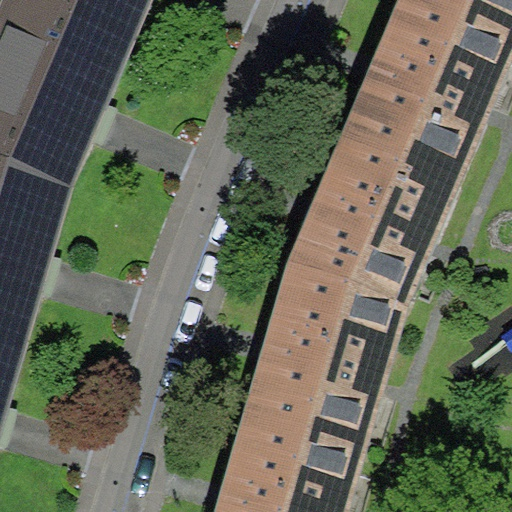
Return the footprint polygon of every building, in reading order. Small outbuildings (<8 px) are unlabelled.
[(18,0),(17,3),(126,49),(146,0),(18,0)] [(511,0),(410,0),(410,2),(511,45),(511,0)] [(511,57),(511,45),(410,2),(390,47),(349,144),(456,189),(511,57)] [(0,173),(63,196),(90,133),(126,49),(17,3),(2,40),(1,42),(12,47),(0,75),(0,173)] [(459,189),(456,189),(349,144),(327,196),(293,276),(404,309),(407,310),(459,189)] [(0,345),(18,351),(37,285),(63,196),(0,173),(0,345)] [(404,309),(293,276),(279,323),(250,425),(361,457),(404,309)] [(0,411),(18,351),(0,345),(0,411)] [(224,511),(345,511),(361,457),(250,425),(234,477),(224,511)]
